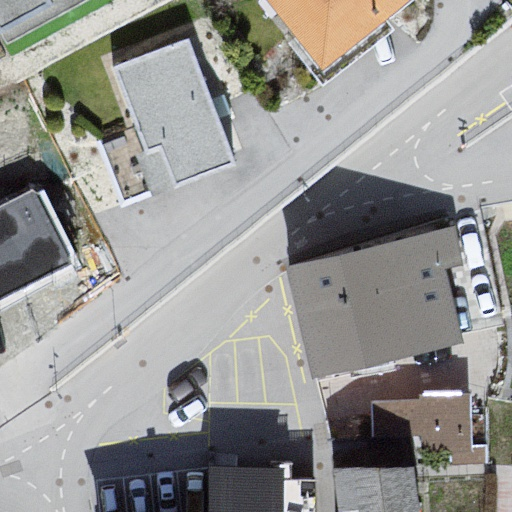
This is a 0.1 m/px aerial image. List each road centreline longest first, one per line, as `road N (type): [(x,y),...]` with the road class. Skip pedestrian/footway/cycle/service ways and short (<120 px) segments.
road 1 (residential): [(392,191),(40,454)]
road 2 (residential): [(392,191),(511,80)]
road 3 (residential): [(511,177),(392,191)]
